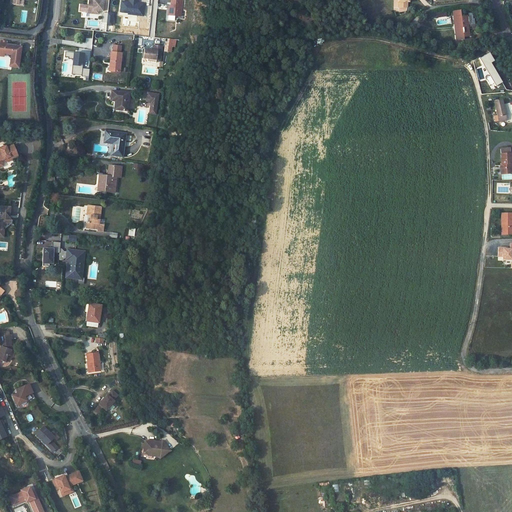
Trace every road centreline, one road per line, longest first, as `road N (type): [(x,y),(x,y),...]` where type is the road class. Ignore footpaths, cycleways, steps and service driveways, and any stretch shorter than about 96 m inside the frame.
road 1 (unclassified): [(120,511),(27,307),(30,227),(49,151),(42,84),(54,0)]
road 2 (track): [(511,370),(475,370),(463,358),(489,199),(472,71),(458,60),(376,40),(320,40)]
